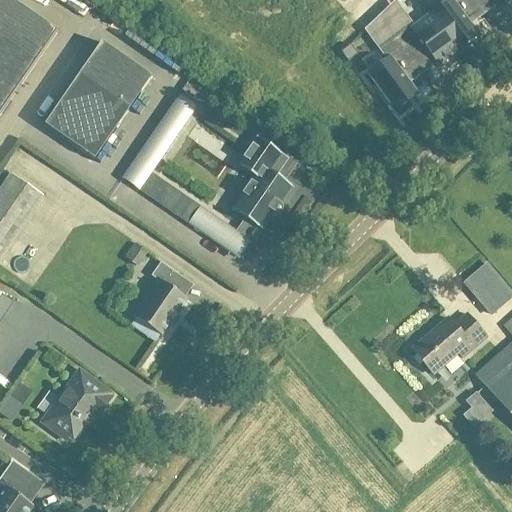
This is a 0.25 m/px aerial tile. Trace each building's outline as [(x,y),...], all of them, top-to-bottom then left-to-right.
[(0,0),(0,115),(57,32),(10,0),(0,0)] [(279,0),(301,16),(312,0),(279,0)] [(447,0),(449,2),(432,15),(445,33),(458,50),(477,36),(475,33),(469,25),(483,14),(472,0),(447,0)] [(472,0),(483,14),(498,4),(500,6),(507,0),(472,0)] [(398,33),(395,36),(422,73),(437,62),(439,64),(458,50),(445,33),(432,15),(414,28),(411,24),(398,33)] [(388,61),(370,75),(396,110),(416,95),(408,84),(422,73),(395,36),(378,48),(388,61)] [(45,125),(96,160),(153,77),(102,42),(45,125)] [(358,55),(351,45),(341,52),(348,62),(358,55)] [(180,97),(124,179),(140,190),(151,174),(197,109),(180,97)] [(237,233),(226,226),(216,239),(234,251),(253,225),(257,228),(263,232),(264,231),(263,230),(274,214),(275,215),(276,215),(277,215),(278,215),(279,215),(280,215),(280,214),(281,214),(282,213),(283,212),(283,211),(283,210),(283,209),(283,208),(283,207),(283,206),(282,206),(282,205),(281,205),(281,204),(292,188),(293,189),(294,188),(282,180),(292,165),(291,164),(290,165),(259,144),(259,145),(260,146),(244,170),(256,178),(234,210),(232,209),(232,210),(246,220),(237,233)] [(11,174),(0,189),(0,259),(44,197),(11,174)] [(133,244),(124,259),(138,268),(148,253),(133,244)] [(147,301),(135,318),(162,336),(173,321),(174,320),(172,319),(174,315),(176,316),(177,315),(176,315),(187,299),(173,290),(181,277),(161,263),(151,276),(164,285),(151,303),(147,301)] [(477,297),(492,315),(511,297),(511,292),(488,264),(467,282),(479,296),(477,297)] [(0,292),(0,321),(13,302),(1,294),(0,292)] [(487,338),(467,315),(453,327),(447,319),(411,351),(431,375),(457,352),(463,358),(487,338)] [(511,318),(503,326),(511,336),(511,343),(475,376),(511,418),(511,318)] [(80,370),(42,423),(65,440),(69,438),(73,441),(94,413),(98,416),(112,397),(110,396),(112,394),(80,370)] [(15,384),(0,397),(0,404),(6,411),(25,394),(15,384)] [(0,511),(29,511),(33,507),(21,498),(25,493),(27,494),(37,479),(12,462),(2,477),(10,483),(11,488),(0,504),(0,511)]
